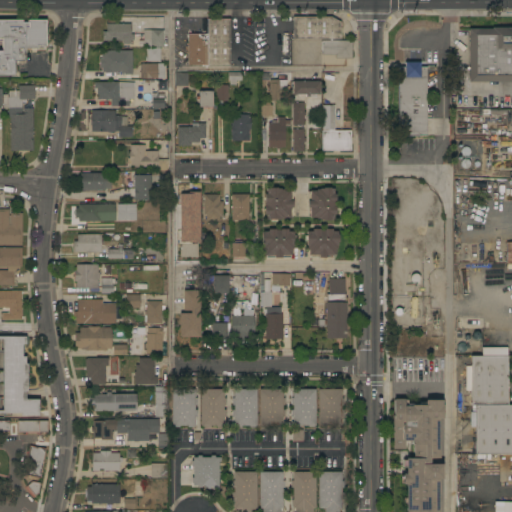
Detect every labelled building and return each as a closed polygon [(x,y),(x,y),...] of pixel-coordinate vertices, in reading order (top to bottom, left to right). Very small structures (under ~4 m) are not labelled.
[(293,18),(331,17),(340,22),(340,39),(293,39),(293,18)] [(207,19),(229,19),(230,67),(208,67),(208,66),(207,35),(207,19)] [(0,20),(21,20),(21,23),(27,23),(27,20),(45,20),(45,50),(25,50),(25,53),(24,53),(24,61),(16,61),(16,76),(0,76),(0,52),(2,52),(2,41),(0,41),(0,20)] [(130,24),(131,44),(123,45),(123,41),(102,41),(102,32),(106,32),(106,24),(130,24)] [(164,31),(164,48),(144,48),(144,46),(140,46),(140,40),(144,40),(144,31),(164,31)] [(511,33),(471,33),(472,80),(511,80),(511,33)] [(208,66),(188,66),(188,35),(207,35),(208,66)] [(352,41),(352,59),(335,59),(335,54),(322,54),(322,41),(352,41)] [(160,62),(146,62),(147,48),(160,48),(160,62)] [(132,75),(124,75),(124,74),(121,74),(120,73),(102,73),(102,68),(99,68),(99,59),(102,59),(102,51),(132,51),(132,75)] [(397,85),(398,85),(398,68),(405,68),(405,63),(420,63),(420,68),(426,67),(426,136),(398,136),(397,85)] [(164,64),(164,79),(141,79),(140,64),(164,64)] [(188,73),(188,86),(175,86),(175,73),(188,73)] [(241,73),(241,81),(236,81),(236,85),(230,85),(230,81),(228,81),(228,73),(241,73)] [(269,81),(286,80),(286,92),(279,92),(279,100),(270,100),(269,81)] [(319,81),(319,94),(292,95),(293,82),(319,81)] [(134,83),(134,99),(129,99),(129,106),(111,106),(111,99),(98,99),(98,94),(97,94),(97,88),(94,88),(94,83),(134,83)] [(216,86),(227,85),(228,101),(216,101),(216,86)] [(34,100),(22,100),(22,113),(23,113),(23,109),(32,109),(33,151),(10,151),(10,118),(8,118),(8,109),(3,107),(2,95),(7,95),(7,97),(9,97),(9,91),(19,91),(19,86),(34,86),(34,100)] [(212,107),(199,107),(199,100),(196,100),(196,97),(199,97),(199,92),(212,92),(212,107)] [(164,100),(164,108),(152,108),(152,100),(164,100)] [(260,116),(260,105),(263,105),(263,101),(270,101),(270,105),(272,105),(272,116),(260,116)] [(292,103),(304,103),(304,125),(292,125),(292,103)] [(334,130),(351,130),(351,151),(322,151),(322,106),(334,106),(334,130)] [(115,111),(115,116),(121,116),(121,117),(127,117),(127,126),(132,126),(132,138),(118,138),(118,131),(115,131),(115,133),(107,133),(107,132),(91,132),(91,111),(115,111)] [(249,115),(249,119),(250,119),(250,129),(249,129),(249,141),(232,141),(232,136),(230,136),(230,126),(231,126),(231,115),(249,115)] [(284,117),(284,120),(290,120),(290,125),(284,125),(285,147),(280,147),(280,149),(276,149),(276,147),(268,148),(267,123),(272,123),(272,121),(277,121),(277,117),(284,117)] [(177,127),(192,127),(192,123),(205,123),(205,138),(199,138),(199,143),(190,143),(190,146),(177,146),(177,127)] [(292,129),(304,129),(303,152),(297,152),(297,153),(293,153),(293,152),(292,152),(292,129)] [(145,145),(145,151),(158,151),(158,160),(168,159),(168,171),(156,171),(156,169),(136,169),(136,168),(129,168),(130,145),(145,145)] [(105,173),(105,175),(111,175),(111,189),(105,189),(105,190),(81,191),(80,173),(105,173)] [(133,175),(150,175),(150,200),(133,200),(133,175)] [(292,218),(284,218),(284,219),(281,219),(281,220),(276,220),(276,222),(271,222),(271,220),(266,220),(266,215),(264,215),(264,207),(265,207),(265,202),(264,202),(264,194),(266,194),(266,189),(269,189),(269,188),(277,188),(277,189),(281,189),(281,190),(284,190),(284,191),(290,191),(290,192),(292,192),(292,218)] [(308,192),(310,192),(310,191),(316,191),(316,189),(319,189),(322,189),(322,188),(330,188),(330,189),(334,189),(334,194),(336,194),(336,214),(334,214),(334,220),(330,220),(330,221),(323,221),(323,220),(319,220),(316,220),(316,218),(310,218),(310,216),(308,216),(308,192)] [(176,219),(177,209),(178,203),(179,196),(183,196),(183,192),(189,192),(189,196),(193,196),(192,219),(176,219)] [(248,194),(248,220),(231,220),(231,195),(248,194)] [(219,195),(219,202),(222,201),(222,215),(219,215),(219,221),(206,221),(206,215),(204,215),(203,195),(219,195)] [(115,204),(115,221),(78,222),(78,218),(74,218),(74,208),(78,208),(78,205),(115,204)] [(136,204),(136,221),(117,221),(117,205),(136,204)] [(0,209),(9,209),(8,216),(10,216),(10,213),(22,213),(22,246),(0,245),(0,209)] [(275,229),(275,230),(280,230),(280,229),(288,229),(288,231),(293,231),(293,236),(295,236),(296,241),(294,241),(294,246),(293,246),(293,250),(291,250),(292,256),(290,256),(290,257),(266,258),(266,256),(265,256),(264,249),(264,250),(263,246),(262,246),(262,243),(261,235),(262,235),(262,232),(268,232),(268,229),(275,229)] [(320,229),(320,230),(324,230),(324,229),(332,229),(332,232),(338,232),(338,234),(338,243),(338,246),(337,246),(337,249),(336,249),(336,256),(335,256),(335,258),(310,258),(310,255),(309,255),(309,251),(308,251),(308,246),(307,246),(307,242),(305,242),(305,237),(307,236),(307,231),(312,231),(312,229),(320,229)] [(101,235),(101,252),(95,252),(95,253),(85,254),(85,253),(73,253),(73,242),(77,242),(77,235),(101,235)] [(231,257),(231,243),(245,243),(245,257),(231,257)] [(189,252),(188,245),(201,244),(201,252),(196,252),(196,263),(182,264),(182,262),(176,262),(176,252),(189,252)] [(122,245),(123,245),(123,250),(132,250),(132,259),(108,259),(108,245),(122,245)] [(0,248),(22,248),(22,267),(19,267),(19,273),(13,273),(13,285),(0,285),(0,271),(7,271),(7,267),(0,267),(0,248)] [(98,265),(98,272),(99,272),(99,280),(98,280),(98,289),(76,289),(76,282),(74,282),(74,271),(76,271),(76,265),(98,265)] [(289,274),(289,286),(271,286),(271,274),(289,274)] [(228,293),(212,294),(212,276),(228,276),(228,293)] [(112,278),(112,279),(115,279),(115,284),(113,284),(113,287),(115,286),(115,291),(113,291),(113,293),(101,294),(100,278),(112,278)] [(326,294),(328,294),(328,279),(344,279),(344,294),(347,294),(346,338),(341,338),(341,340),(336,340),(336,339),(325,339),(326,294)] [(200,337),(179,337),(179,313),(183,313),(183,290),(200,290),(200,337)] [(0,291),(21,291),(21,319),(2,319),(2,313),(9,313),(9,308),(0,308),(0,291)] [(270,306),(269,292),(262,292),(262,307),(270,306)] [(139,295),(140,308),(126,309),(126,295),(139,295)] [(102,300),(102,304),(115,303),(115,324),(75,324),(75,317),(73,317),(73,312),(77,312),(77,300),(102,300)] [(162,301),(162,306),(165,306),(165,314),(162,314),(162,317),(161,317),(161,323),(146,324),(146,315),(145,315),(145,312),(146,312),(146,301),(162,301)] [(282,339),(265,340),(265,314),(266,314),(266,308),(280,307),(280,314),(282,314),(282,339)] [(245,335),(245,340),(237,340),(237,336),(232,336),(231,316),(243,316),(243,310),(252,310),(252,316),(253,316),(254,335),(245,335)] [(211,323),(227,323),(227,339),(211,339),(211,323)] [(87,328),(87,327),(99,327),(99,328),(111,328),(111,350),(106,349),(106,351),(81,351),(81,349),(74,349),(74,333),(79,333),(79,327),(87,328)] [(162,354),(146,354),(146,334),(147,334),(147,328),(162,328),(162,354)] [(0,337),(26,337),(26,345),(22,345),(22,357),(26,357),(26,364),(27,364),(27,392),(25,392),(25,400),(38,400),(38,416),(20,416),(20,414),(0,413),(0,337)] [(126,345),(126,356),(113,356),(113,345),(126,345)] [(481,356),(481,348),(507,348),(507,356),(507,405),(511,405),(511,455),(475,455),(475,407),(472,407),(472,405),(470,405),(470,391),(466,391),(466,366),(470,366),(470,356),(481,356)] [(107,358),(107,366),(104,366),(105,384),(90,385),(90,378),(85,378),(84,359),(107,358)] [(155,358),(155,365),(154,365),(154,377),(157,377),(157,385),(134,385),(133,359),(155,358)] [(155,387),(167,387),(168,417),(155,417),(153,417),(153,407),(155,407),(155,387)] [(259,390),(282,389),(282,398),(284,398),(284,406),(282,406),(282,410),(285,410),(285,417),(282,417),(282,426),(280,426),(280,427),(274,427),(274,426),(259,426),(259,390)] [(318,390),(341,389),(340,426),(338,426),(338,427),(335,427),(335,426),(325,426),(325,428),(320,428),(320,426),(318,426),(318,390)] [(171,390),(194,390),(194,398),(196,398),(196,406),(194,406),(194,410),(196,410),(196,417),(194,417),(194,426),(193,426),(193,427),(187,427),(187,426),(179,426),(179,427),(173,427),(173,426),(171,426),(171,390)] [(200,390),(223,390),(223,398),(225,398),(225,405),(223,405),(223,410),(225,410),(225,418),(223,418),(223,426),(221,426),(221,428),(215,428),(215,426),(208,426),(208,428),(202,428),(202,426),(200,426),(200,390)] [(256,426),(254,426),(254,427),(248,427),(248,426),(241,426),(241,427),(235,427),(235,426),(233,426),(233,417),(231,417),(231,410),(233,410),(233,406),(231,406),(231,398),(233,398),(233,390),(256,390),(256,426)] [(315,426),(313,426),(313,427),(307,427),(307,426),(300,426),(300,427),(294,427),(294,426),(292,426),(292,417),(290,417),(290,410),(292,410),(292,405),(290,405),(290,398),(292,398),(292,390),(315,390),(315,426)] [(106,395),(106,392),(111,392),(111,395),(135,394),(136,411),(93,412),(93,406),(88,406),(88,397),(94,397),(94,395),(106,395)] [(441,511),(404,511),(405,485),(401,485),(401,484),(399,484),(399,476),(402,476),(402,475),(405,475),(405,467),(402,467),(402,461),(405,461),(405,459),(412,459),(412,444),(411,444),(411,441),(404,441),(404,449),(392,449),(393,434),(392,434),(392,427),(392,415),(393,415),(393,399),(442,400),(441,511)] [(104,421),(104,419),(159,419),(159,434),(169,434),(169,446),(157,446),(157,434),(148,434),(148,441),(139,441),(139,442),(133,442),(133,441),(127,441),(127,434),(116,434),(116,430),(112,430),(112,439),(93,439),(93,432),(91,432),(91,428),(93,428),(93,421),(104,421)] [(0,421),(9,421),(9,433),(0,433),(0,421)] [(47,421),(47,433),(18,433),(18,421),(47,421)] [(303,441),(292,442),(292,430),(303,430),(303,441)] [(40,478),(25,475),(29,447),(45,449),(40,478)] [(92,471),(92,453),(99,453),(99,451),(110,451),(110,453),(119,453),(119,471),(92,471)] [(193,486),(193,458),(219,458),(219,486),(193,486)] [(167,464),(167,478),(150,478),(150,464),(167,464)] [(256,472),(256,508),(254,508),(254,510),(251,510),(251,511),(237,511),(237,510),(235,510),(235,509),(233,509),(233,500),(231,500),(231,493),(233,493),(233,488),(231,488),(231,481),(233,481),(233,472),(256,472)] [(282,472),(282,481),(284,481),(284,488),(282,488),(282,509),(280,509),(280,511),(262,511),(262,508),(259,508),(259,472),(282,472)] [(315,508),(312,508),(312,511),(294,511),(294,508),(292,508),(292,488),(290,488),(290,481),(292,481),(292,472),(315,472),(315,508)] [(318,472),(341,472),(341,509),(338,509),(338,511),(324,511),(324,509),(318,509),(318,472)] [(25,488),(32,482),(40,484),(38,493),(33,497),(25,488)] [(119,485),(119,504),(91,504),(91,501),(86,501),(86,487),(91,487),(91,485),(119,485)] [(503,511),(503,502),(511,502),(511,511),(503,511)]
